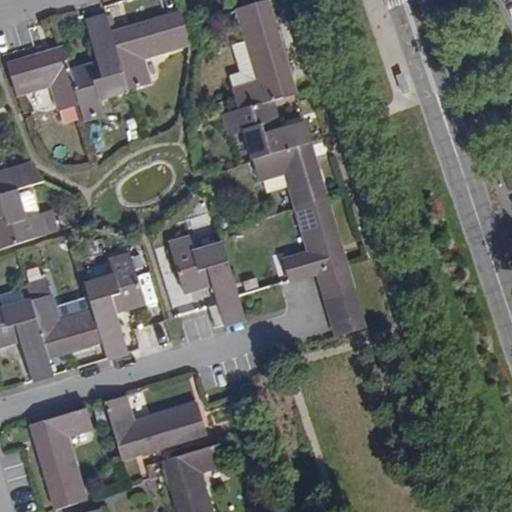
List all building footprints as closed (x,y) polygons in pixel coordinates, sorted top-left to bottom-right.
[(239,109),(267,101),(296,92),(292,80),(284,83),(282,75),(290,72),(267,0),(266,0),(252,5),(261,32),(245,36),(258,80),(234,87),(232,88),(239,109)] [(112,35),(129,90),(150,83),(142,58),(189,42),(183,12),(134,28),(136,35),(126,38),(125,30),(112,35)] [(129,90),(112,35),(106,13),(84,21),(97,62),(99,71),(91,73),(89,65),(71,71),(86,121),(86,123),(105,116),(100,99),(129,90)] [(126,38),(136,35),(134,28),(125,30),(126,38)] [(241,70),(228,73),(234,87),(258,80),(245,36),(231,41),(241,70)] [(86,121),(71,71),(64,48),(50,53),(52,62),(43,64),(41,56),(8,66),(15,88),(18,97),(55,87),(64,113),(76,109),(80,125),(86,121)] [(50,53),(41,56),(43,64),(52,62),(50,53)] [(99,71),(97,62),(89,65),(91,73),(99,71)] [(290,72),(282,75),(284,83),(292,80),(290,72)] [(245,129),(254,158),(310,142),(304,123),(275,132),(268,134),(264,125),(273,123),(267,101),(239,109),(221,115),(227,135),(245,129)] [(275,132),(273,123),(264,125),(268,134),(275,132)] [(314,155),(310,142),(254,158),(260,179),(283,173),(293,207),(327,197),(316,164),(310,166),(307,157),(314,155)] [(307,157),(310,166),(316,164),(314,155),(307,157)] [(0,196),(17,191),(45,182),(40,177),(36,170),(30,161),(0,170),(0,196)] [(26,217),(17,191),(0,196),(0,244),(1,248),(61,230),(55,209),(26,217)] [(340,243),(327,197),(293,207),(306,251),(284,259),(289,281),(318,272),(346,264),(343,252),(337,254),(334,245),(340,243)] [(194,250),(189,235),(169,242),(182,289),(204,283),(202,276),(211,273),(213,280),(226,324),(245,317),(239,296),(221,242),(194,250)] [(343,252),(340,243),(334,245),(337,254),(343,252)] [(0,346),(15,341),(22,339),(35,381),(54,375),(48,357),(60,354),(68,352),(105,340),(110,358),(129,352),(117,311),(125,308),(145,302),(131,253),(110,260),(115,276),(87,284),(90,294),(58,305),(51,279),(27,287),(32,303),(27,305),(22,289),(0,296),(0,295),(0,346)] [(350,276),(346,264),(318,272),(322,284),(350,276)] [(202,276),(204,283),(213,280),(211,273),(202,276)] [(354,288),(350,276),(322,284),(326,297),(354,288)] [(142,284),(149,313),(159,311),(152,282),(142,284)] [(326,297),(330,309),(359,302),(354,288),(326,297)] [(359,302),(330,309),(335,322),(362,312),(359,302)] [(367,327),(362,312),(335,322),(339,335),(367,327)] [(121,457),(140,451),(204,431),(194,401),(133,420),(126,396),(104,403),(121,457)] [(30,426),(36,445),(56,510),(83,501),(64,440),(92,431),(85,409),(30,426)] [(180,511),(213,511),(202,472),(226,464),(220,446),(166,462),(180,511)]
